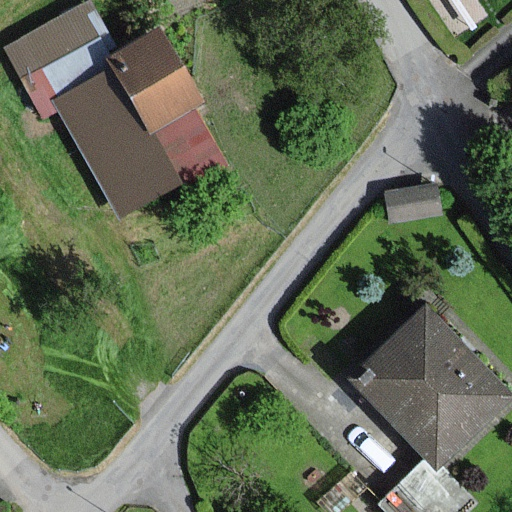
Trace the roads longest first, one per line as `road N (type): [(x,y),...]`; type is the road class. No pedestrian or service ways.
road 1 (residential): [(432,103),(128,459)]
road 2 (residential): [(511,241),(465,174),(432,103)]
